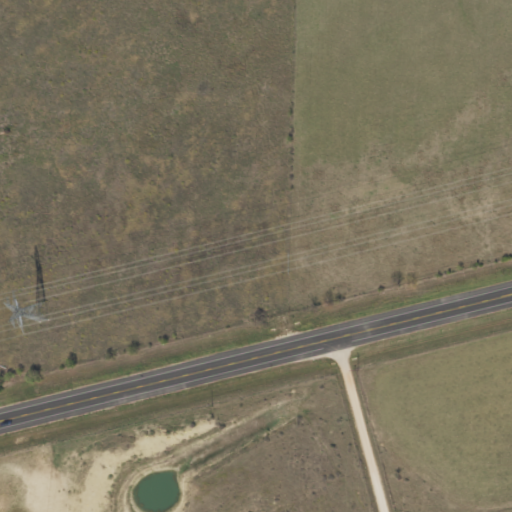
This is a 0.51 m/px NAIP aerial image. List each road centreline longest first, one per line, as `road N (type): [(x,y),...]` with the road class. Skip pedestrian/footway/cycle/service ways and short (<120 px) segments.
road 1 (primary): [(511,290),(0,417)]
road 2 (residential): [(386,511),(339,332)]
